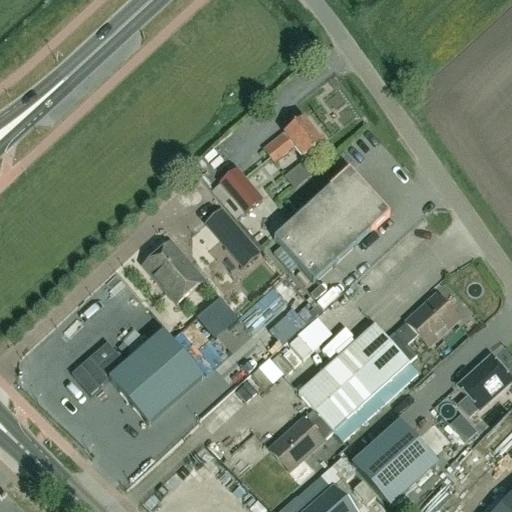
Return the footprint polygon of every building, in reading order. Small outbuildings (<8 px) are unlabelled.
[(274,166),(294,150),(302,161),(322,145),(303,121),(283,136),(263,152),(274,166)] [(239,166),(228,142),(213,149),(225,173),(239,166)] [(236,171),(211,194),(237,224),(262,202),(236,171)] [(390,217),(349,172),(329,190),(330,191),(274,242),(314,286),(370,234),(370,235),(390,217)] [(220,213),(205,226),(224,248),(240,235),(220,213)] [(259,257),(240,235),(224,248),(243,270),(259,257)] [(176,307),(202,284),(170,246),(143,269),(176,307)] [(407,348),(417,339),(428,351),(458,323),(436,298),(405,325),(406,326),(387,343),(374,329),(336,363),(380,411),(418,377),(409,367),(409,366),(416,359),(407,348)] [(471,337),(477,332),(482,328),(472,318),(469,321),(462,327),(471,337)] [(163,335),(108,382),(148,428),(203,380),(163,335)] [(89,362),(71,378),(89,399),(107,383),(105,380),(123,365),(107,346),(89,362)] [(461,405),(456,410),(461,416),(467,422),(472,417),(477,412),(479,413),(495,399),(511,384),(500,373),(489,361),(473,375),(457,390),(462,395),(467,400),(461,405)] [(299,396),(313,412),(269,453),(289,476),(298,487),(314,473),(304,462),(323,444),(333,435),(342,446),(380,411),(336,363),(299,396)] [(237,395),(245,404),(256,395),(248,385),(237,395)] [(444,415),(426,387),(412,397),(429,421),(436,416),(438,419),(444,415)] [(375,446),(351,467),(370,488),(389,509),(413,488),(437,466),(418,445),(399,424),(375,446)] [(481,440),(473,431),(461,441),(469,450),(481,440)] [(341,462),(332,470),(346,485),(355,477),(341,462)] [(375,500),(362,485),(353,493),(366,508),(375,500)] [(352,511),(333,489),(307,511),(352,511)] [(511,511),(511,494),(508,498),(509,498),(495,511),(511,511)]
